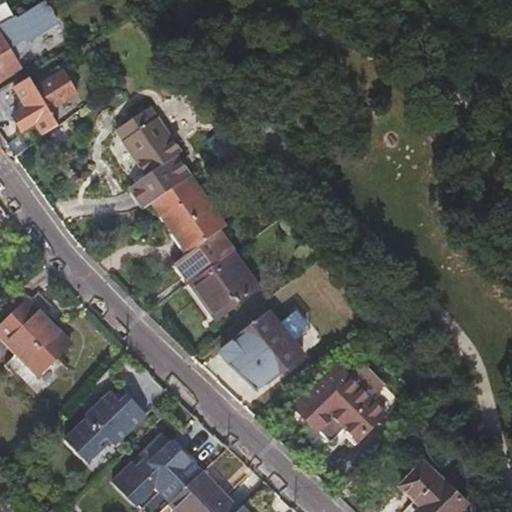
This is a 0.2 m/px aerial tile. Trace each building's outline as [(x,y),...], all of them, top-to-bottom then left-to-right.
[(0,0),(0,78),(17,68),(13,61),(21,55),(18,50),(60,24),(55,16),(57,14),(53,8),(51,10),(46,4),(16,24),(9,11),(2,0),(0,0)] [(28,78),(13,87),(21,101),(25,107),(20,110),(12,115),(21,131),(34,123),(41,135),(56,124),(48,110),(46,108),(49,107),(50,109),(70,97),(67,91),(72,88),(62,70),(36,86),(37,87),(35,89),(34,87),(28,78)] [(16,104),(20,110),(25,107),(21,101),(16,104)] [(128,189),(142,210),(152,204),(189,178),(175,158),(180,154),(148,108),(123,126),(129,135),(120,141),(144,177),(128,189)] [(113,132),(120,141),(129,135),(123,126),(113,132)] [(218,158),(226,153),(235,147),(221,130),(206,142),(218,158)] [(238,170),(247,164),(235,147),(226,153),(238,170)] [(208,240),(224,229),(189,178),(152,204),(186,255),(208,240)] [(174,265),(188,285),(222,260),(208,240),(186,255),(174,265)] [(222,260),(188,285),(216,323),(259,293),(231,254),(222,260)] [(69,349),(25,303),(0,327),(0,338),(38,378),(69,349)] [(263,385),(300,356),(268,314),(231,343),(263,385)] [(355,443),(382,416),(346,381),(335,369),(292,411),(315,434),(330,418),(355,443)] [(413,511),(457,511),(465,505),(422,463),(399,487),(419,507),(413,511)] [(234,511),(198,473),(166,504),(173,511),(234,511)]
